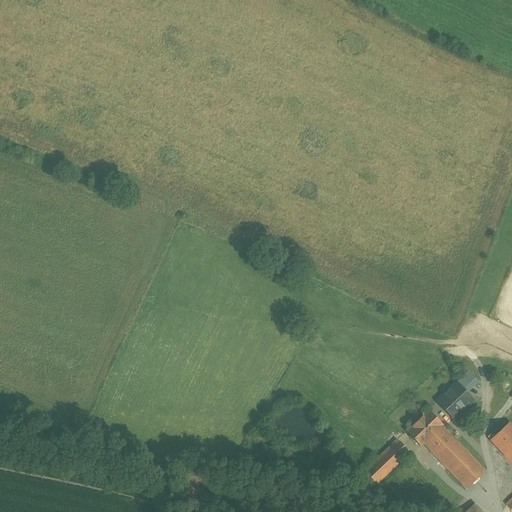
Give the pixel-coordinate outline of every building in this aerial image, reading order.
[(457,383),(438,402),(454,418),(473,400),(457,383)] [(429,411),(407,432),(421,446),(424,443),(431,451),(449,433),(442,426),(443,425),(429,411)] [(511,425),(510,423),(492,440),(511,461),(511,425)] [(485,472),(449,433),(431,451),(467,489),(485,472)] [(398,440),(355,481),(361,487),(372,488),(410,452),(398,440)]
